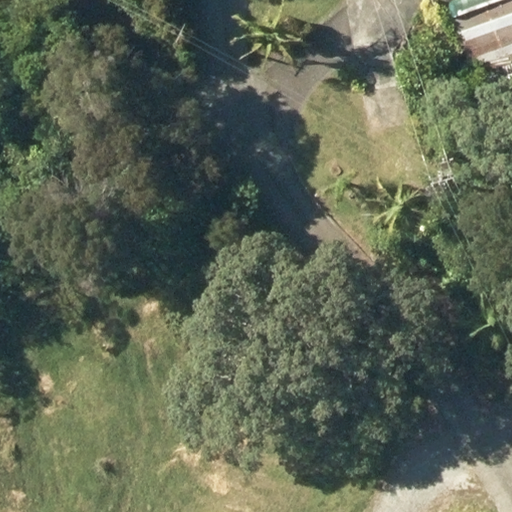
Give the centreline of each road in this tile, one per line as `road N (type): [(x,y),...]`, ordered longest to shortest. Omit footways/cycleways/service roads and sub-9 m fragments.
road 1 (residential): [(510,511),(271,162)]
road 2 (unknown): [(271,162),(224,45),(226,0)]
